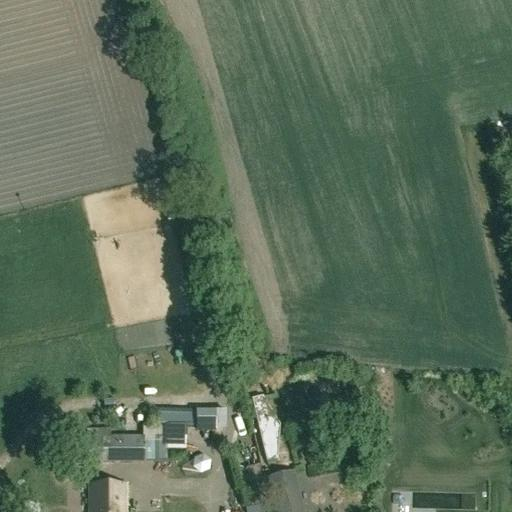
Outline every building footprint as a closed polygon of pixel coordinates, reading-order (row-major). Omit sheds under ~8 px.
[(267,463),(277,460),(280,427),(262,398),(252,401),(267,463)] [(225,412),(194,412),(194,431),(225,431),(225,412)] [(144,459),(156,459),(160,459),(160,438),(149,438),(67,438),(66,465),(144,466),(144,459)] [(201,477),(218,474),(217,463),(200,466),(201,477)] [(304,511),(294,471),(269,477),(277,511),(304,511)] [(126,511),(127,485),(89,485),(88,511),(126,511)]
